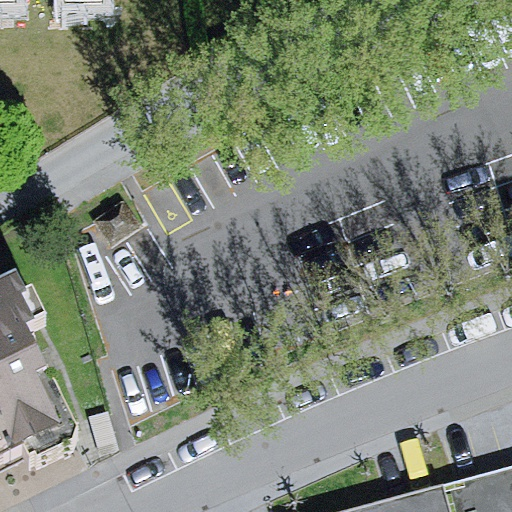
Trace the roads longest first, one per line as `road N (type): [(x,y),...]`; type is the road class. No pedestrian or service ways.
road 1 (residential): [(0,208),(392,0)]
road 2 (residential): [(511,350),(393,391),(121,511)]
